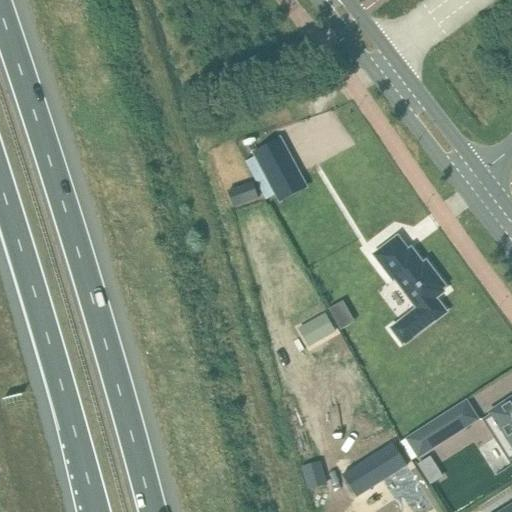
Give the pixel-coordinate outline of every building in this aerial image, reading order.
[(249,148),(274,196),(300,182),(274,134),(249,148)] [(228,192),(233,207),(258,198),(253,183),(228,192)] [(397,237),(374,255),(394,281),(395,280),(418,309),(392,329),(404,345),(445,313),(435,299),(443,292),(441,289),(444,287),(426,262),(423,265),(411,249),(408,251),(397,237)] [(344,301),(329,306),(336,328),(351,323),(344,301)] [(325,313),(313,319),(323,338),(335,332),(325,313)] [(492,415),(483,420),(509,461),(511,458),(511,399),(490,413),(492,415)] [(466,401),(406,439),(418,458),(478,420),(466,401)] [(340,477),(355,499),(405,467),(391,444),(340,477)] [(309,490),(328,485),(321,460),(302,466),(309,490)] [(511,511),(511,503),(498,511),(511,511)]
